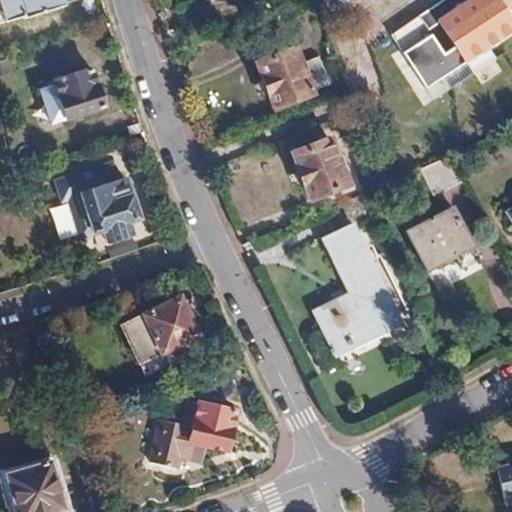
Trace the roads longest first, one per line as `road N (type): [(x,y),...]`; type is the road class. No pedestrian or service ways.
road 1 (residential): [(327,477),(214,237),(151,82),(128,0)]
road 2 (residential): [(511,382),(367,462)]
